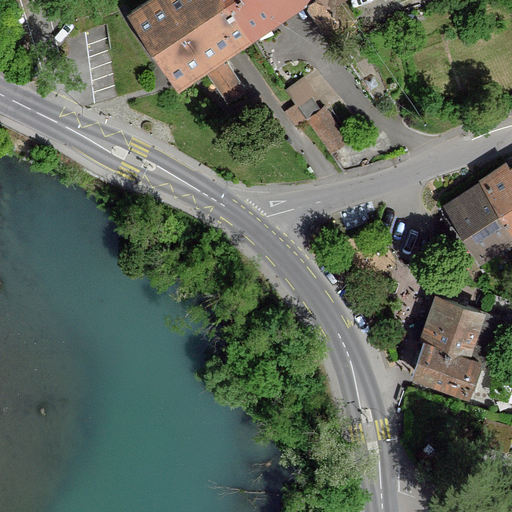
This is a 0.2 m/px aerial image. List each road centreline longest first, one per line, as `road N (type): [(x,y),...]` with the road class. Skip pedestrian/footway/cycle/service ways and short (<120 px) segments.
road 1 (tertiary): [(248,223),(338,333),(380,483)]
road 2 (tertiary): [(248,223),(178,178),(0,93)]
road 3 (unclassified): [(248,223),(511,136)]
